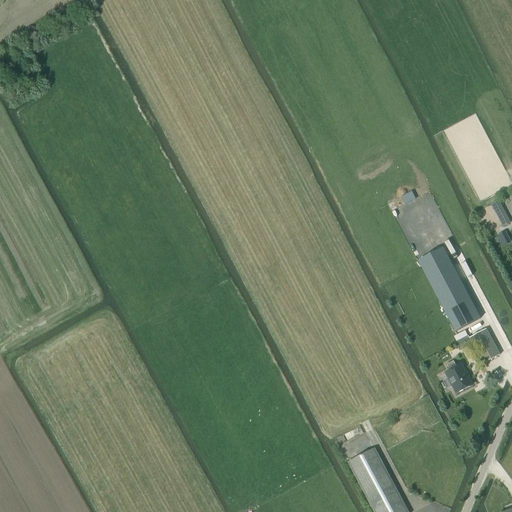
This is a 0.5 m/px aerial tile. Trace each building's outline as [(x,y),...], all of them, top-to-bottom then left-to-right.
[(495,211),(503,226),(509,223),(501,208),(495,211)] [(443,248),(418,261),(455,332),(480,319),(443,248)] [(487,332),(470,340),(482,363),(499,354),(487,332)] [(456,393),(472,385),(461,364),(457,366),(454,361),(447,364),(450,370),(446,372),(449,379),(445,381),(449,388),(452,386),(456,393)] [(408,511),(375,449),(348,463),(373,511),(408,511)]
